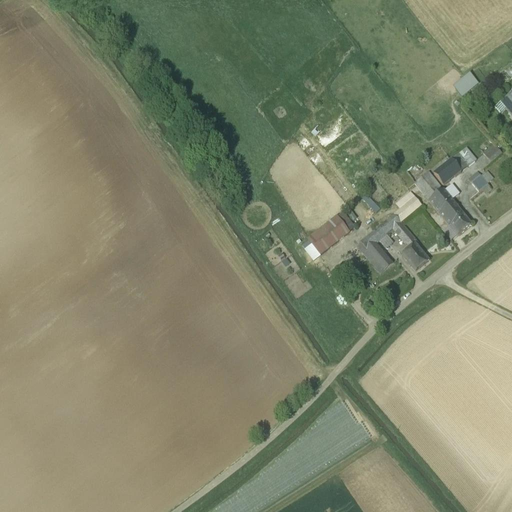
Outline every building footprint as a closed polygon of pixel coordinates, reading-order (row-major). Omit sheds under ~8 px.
[(494,147),(483,155),(490,164),(501,155),(494,147)] [(434,176),(443,188),(476,163),(466,150),(451,162),(439,172),(434,176)] [(439,172),(451,162),(446,156),(434,166),(439,172)] [(481,178),(487,186),(494,179),(489,172),(481,178)] [(481,178),(477,174),(468,182),(479,194),(481,193),(488,187),(487,186),(481,178)] [(451,228),(463,218),(429,175),(415,186),(449,229),(451,228)] [(493,193),(488,187),(481,193),(486,198),(493,193)] [(400,212),(393,217),(400,225),(421,207),(412,195),(397,208),(400,212)] [(375,215),(380,210),(366,196),(361,201),(375,215)] [(380,277),(393,266),(377,246),(393,232),(410,252),(415,248),(418,246),(400,225),(393,217),(356,249),(380,277)] [(451,228),(459,238),(471,228),(463,218),(451,228)] [(313,242),(326,259),(353,238),(340,222),(313,242)] [(410,252),(402,258),(415,274),(428,264),(415,248),(410,252)]
